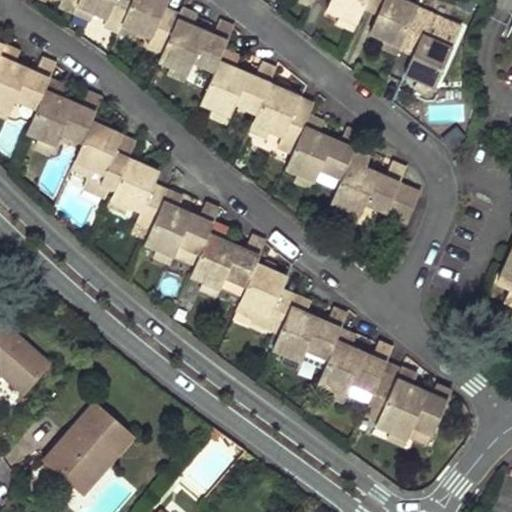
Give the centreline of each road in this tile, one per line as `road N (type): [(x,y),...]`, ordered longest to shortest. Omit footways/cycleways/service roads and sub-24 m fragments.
road 1 (tertiary): [(410,511),(215,378),(0,189)]
road 2 (tertiary): [(0,226),(121,336),(358,511)]
road 3 (residential): [(390,320),(438,206),(442,183),(434,167),(227,0)]
road 4 (residential): [(5,0),(227,189)]
road 5 (residential): [(227,189),(390,320)]
road 6 (residential): [(390,320),(511,422)]
road 7 (unknown): [(511,104),(478,69),(501,0)]
